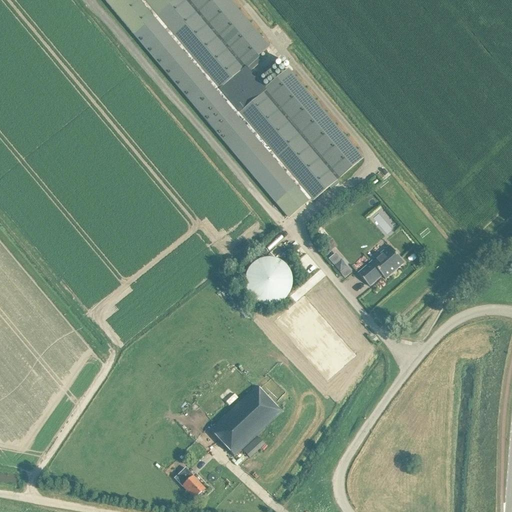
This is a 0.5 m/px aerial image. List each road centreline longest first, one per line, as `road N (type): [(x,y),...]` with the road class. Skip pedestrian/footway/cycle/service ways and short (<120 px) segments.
road 1 (unknown): [(41,511),(39,472),(112,359),(0,219)]
road 2 (unclassified): [(349,511),(337,485),(342,462),(427,340),(478,308),(511,312)]
